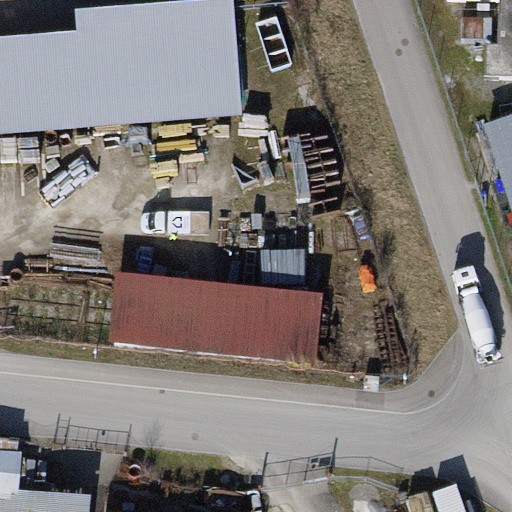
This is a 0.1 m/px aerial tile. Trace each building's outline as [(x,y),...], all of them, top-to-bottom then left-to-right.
[(511,0),(452,0),(453,2),(509,4),(506,80),(511,80),(511,0)] [(79,43),(0,49),(0,144),(247,125),(238,9),(78,22),(79,43)] [(511,134),(494,141),(511,199),(511,134)] [(326,306),(120,283),(112,353),(318,375),(326,306)] [(93,511),(95,499),(0,489),(0,511),(93,511)]
